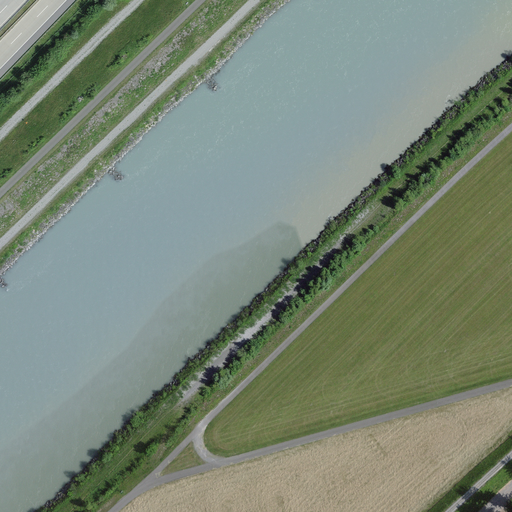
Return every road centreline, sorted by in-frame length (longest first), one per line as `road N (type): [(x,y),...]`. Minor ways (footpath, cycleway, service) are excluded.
road 1 (track): [(145,484),(511,128)]
road 2 (track): [(511,382),(145,484)]
road 3 (track): [(0,246),(257,0)]
road 4 (track): [(201,0),(0,193)]
road 5 (track): [(142,0),(34,108)]
